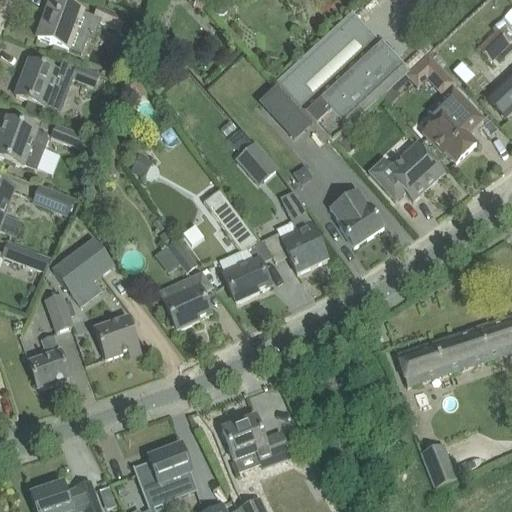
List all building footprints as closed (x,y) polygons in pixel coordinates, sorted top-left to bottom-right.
[(201,0),(199,8),(208,12),(213,0),(201,0)] [(52,3),(38,41),(54,47),(56,48),(68,53),(69,52),(75,35),(86,40),(93,42),(100,23),(121,32),(126,21),(100,9),(95,20),(94,19),(82,15),(83,14),(71,10),(52,3)] [(353,16),(277,87),(301,112),(301,113),(332,146),(333,144),(350,129),(383,98),(392,90),(404,78),(407,76),(388,56),(381,49),(376,43),(377,42),(353,16)] [(497,32),(478,50),(491,64),(511,43),(511,29),(502,19),(493,27),(497,32)] [(467,87),(483,71),(467,56),(452,73),(467,87)] [(407,76),(404,78),(417,92),(427,83),(443,99),(452,90),(455,86),(427,57),(407,76)] [(29,63),(16,99),(28,103),(43,109),(61,116),(73,82),(72,82),(72,81),(77,69),(77,70),(78,69),(62,63),(58,74),(29,63)] [(72,81),(72,82),(73,82),(95,90),(100,78),(77,70),(77,69),(72,81)] [(506,119),(511,113),(511,77),(489,99),(506,119)] [(138,83),(123,93),(130,103),(145,93),(138,83)] [(392,90),(383,98),(391,106),(400,98),(392,90)] [(456,166),(476,147),(467,137),(483,122),(452,90),(443,99),(428,113),(436,123),(422,136),(442,156),(444,154),(456,166)] [(276,93),(261,106),(294,141),(308,127),(276,93)] [(7,122),(0,139),(0,159),(12,164),(23,169),(37,174),(49,144),(47,140),(48,138),(7,122)] [(98,159),(103,147),(56,127),(51,140),(98,159)] [(350,129),(333,144),(346,158),(362,143),(350,129)] [(413,205),(444,177),(416,146),(390,169),(384,161),(368,176),(395,205),(405,196),(413,205)] [(241,158),(237,162),(259,187),(276,172),(254,147),(241,158)] [(145,181),(153,164),(139,157),(130,174),(145,181)] [(104,179),(116,176),(111,160),(100,163),(104,179)] [(0,233),(16,239),(21,226),(3,219),(14,192),(0,186),(0,233)] [(68,220),(74,204),(39,190),(33,207),(68,220)] [(240,255),(219,264),(226,278),(224,279),(236,306),(270,290),(259,267),(272,261),(259,243),(257,244),(219,193),(203,205),(240,255)] [(384,232),(359,195),(329,215),(354,252),(384,232)] [(328,264),(304,212),(288,219),(291,225),(276,232),(297,278),(328,264)] [(187,277),(197,269),(169,231),(159,239),(167,249),(166,250),(187,277)] [(71,300),(113,269),(93,242),(51,273),(71,300)] [(47,277),(53,262),(9,245),(3,260),(47,277)] [(196,292),(191,280),(158,294),(165,306),(177,333),(211,317),(199,291),(196,292)] [(57,335),(72,330),(61,300),(46,305),(57,335)] [(408,390),(511,355),(511,319),(397,358),(408,390)] [(105,363),(139,351),(129,321),(94,333),(105,363)] [(69,382),(54,339),(42,343),(47,359),(28,366),(38,393),(69,382)] [(264,443),(256,420),(222,433),(234,464),(256,456),(262,470),(290,460),(281,437),(264,443)] [(435,492),(457,483),(443,447),(421,456),(435,492)] [(134,470),(133,471),(148,511),(149,511),(150,511),(149,511),(166,504),(187,496),(197,493),(190,476),(191,476),(188,467),(181,449),(167,454),(165,449),(149,456),(151,460),(149,461),(150,465),(134,471),(134,470)] [(98,511),(90,486),(76,491),(77,492),(66,496),(63,487),(31,498),(35,511),(33,511),(98,511)] [(265,511),(260,501),(245,509),(241,511),(238,511),(265,511)]
